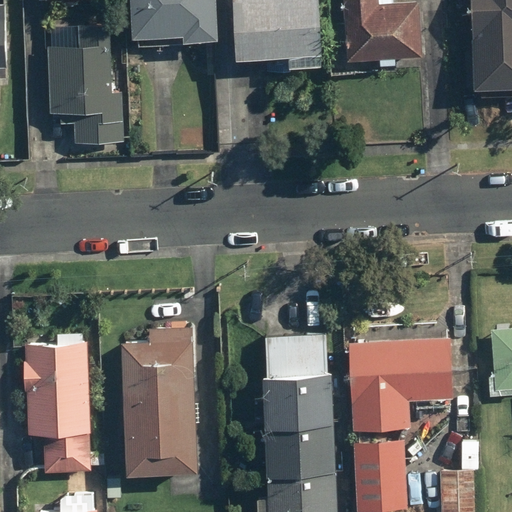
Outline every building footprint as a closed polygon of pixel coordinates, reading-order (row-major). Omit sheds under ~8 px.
[(132,0),(136,43),(219,36),(216,0),(132,0)] [(232,0),(234,56),(294,54),(295,67),(324,66),(322,0),(232,0)] [(342,0),(344,30),(330,31),(332,75),(368,73),(367,56),(381,56),(382,62),(402,62),(401,53),(425,52),(423,0),(342,0)] [(511,0),(471,0),(474,86),(511,84),(511,0)] [(12,2),(0,2),(0,61),(11,61),(12,2)] [(115,22),(49,22),(49,106),(63,105),(63,122),(76,122),(76,142),(129,142),(128,87),(115,87),(115,22)] [(143,335),(126,335),(128,468),(201,467),(199,321),(143,322),(143,335)] [(511,321),(492,322),(494,394),(511,394),(511,321)] [(59,338),(28,339),(31,429),(47,429),(49,471),(92,470),(87,326),(59,327),(59,338)] [(449,332),(351,337),(358,510),(410,507),(406,423),(412,422),(412,406),(452,404),(449,332)] [(265,336),(272,485),(259,486),(260,511),(269,511),(273,511),(342,511),(336,373),(326,373),(324,333),(265,336)] [(478,511),(479,466),(444,466),(443,511),(478,511)]
